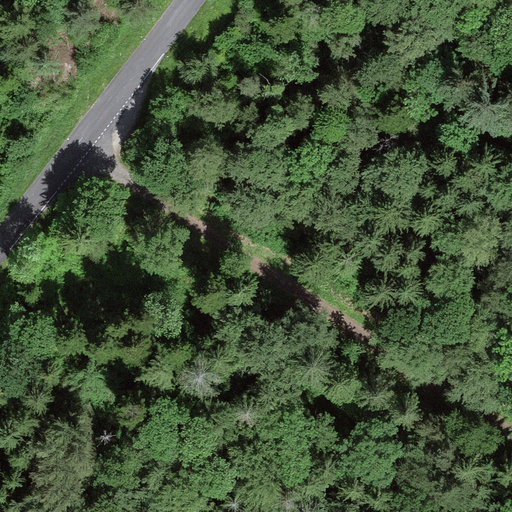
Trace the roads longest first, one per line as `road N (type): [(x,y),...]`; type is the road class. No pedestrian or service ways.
road 1 (track): [(83,143),(511,436)]
road 2 (tertiary): [(192,0),(0,238)]
